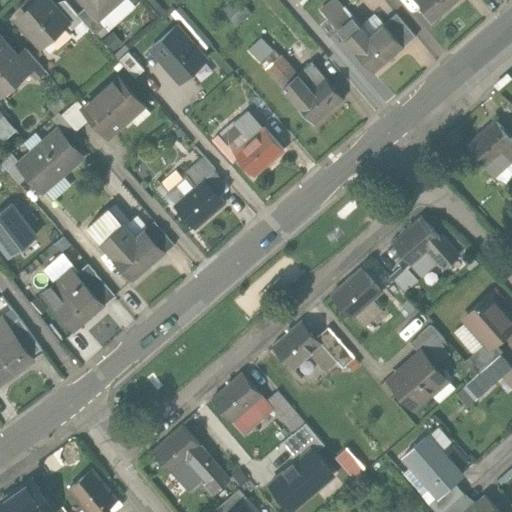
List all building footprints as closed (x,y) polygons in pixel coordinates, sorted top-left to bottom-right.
[(49,0),(32,0),(11,19),(39,51),(70,24),(54,6),(49,0)] [(62,0),(61,0),(54,6),(70,24),(74,28),(82,22),(77,16),(62,0)] [(74,0),(83,11),(96,24),(124,0),(74,0)] [(241,0),(235,0),(224,10),(237,26),(252,13),(241,0)] [(331,0),(321,9),(338,28),(352,16),(338,0),(331,0)] [(414,0),(435,23),(460,0),(414,0)] [(213,43),(180,7),(171,16),(204,51),(213,43)] [(96,24),(83,11),(77,16),(82,22),(91,31),(97,26),(96,24)] [(397,14),(384,25),(404,47),(416,36),(397,14)] [(375,73),(404,47),(384,25),(371,37),(352,16),(338,28),(336,30),(375,73)] [(207,60),(177,26),(150,49),(179,84),(207,60)] [(122,44),(113,33),(104,41),(113,51),(122,44)] [(249,45),(257,56),(270,47),(262,35),(249,45)] [(17,56),(0,36),(0,97),(30,71),(17,56)] [(26,49),(17,56),(30,71),(41,83),(50,76),(26,49)] [(145,69),(128,51),(119,59),(136,78),(145,69)] [(298,74),(281,55),(266,68),(283,88),(298,74)] [(312,62),(298,74),(312,90),(326,78),(312,62)] [(316,125),(344,100),(326,78),(312,90),(298,74),(283,88),(316,125)] [(94,117),(112,137),(146,108),(119,77),(86,107),(94,117)] [(77,131),(94,117),(86,107),(79,100),(63,114),(77,131)] [(232,125),(228,129),(225,132),(220,136),(236,154),(264,129),(249,112),(235,123),(232,125)] [(16,131),(4,117),(0,120),(0,131),(6,139),(16,131)] [(511,138),(494,121),(467,147),(502,183),(511,173),(511,138)] [(31,175),(45,191),(83,158),(58,129),(20,162),(31,175)] [(256,176),(284,152),(264,129),(236,154),(256,176)] [(15,157),(3,167),(19,186),(31,175),(20,162),(15,157)] [(204,157),(186,173),(188,176),(195,185),(214,169),(204,157)] [(195,185),(188,176),(168,193),(175,202),(195,185)] [(191,230),(223,204),(202,179),(195,185),(175,202),(171,205),(191,230)] [(11,204),(0,212),(0,242),(9,255),(35,235),(11,204)] [(89,227),(104,243),(125,224),(111,208),(89,227)] [(421,214),(390,244),(409,265),(413,269),(430,252),(443,265),(457,252),(421,214)] [(154,222),(144,231),(164,254),(175,245),(154,222)] [(136,279),(164,254),(144,231),(136,237),(125,224),(104,243),(136,279)] [(66,253),(45,271),(57,284),(77,267),(66,253)] [(82,272),(108,304),(117,296),(90,265),(82,272)] [(409,265),(393,280),(407,295),(423,280),(413,269),(409,265)] [(43,295),(74,332),(108,304),(82,272),(77,267),(57,284),(43,295)] [(363,270),(333,297),(352,318),(357,314),(373,300),(382,292),(363,270)] [(490,351),(496,345),(511,330),(511,316),(491,292),(461,319),(467,326),(485,346),(490,351)] [(373,300),(357,314),(366,324),(382,310),(373,300)] [(0,322),(0,386),(2,390),(38,363),(35,358),(12,327),(5,318),(0,322)] [(12,327),(35,358),(41,353),(18,322),(12,327)] [(413,344),(424,355),(446,378),(459,365),(441,346),(447,341),(432,325),(413,344)] [(299,326),(274,349),(303,379),(317,365),(327,356),(314,342),(299,326)] [(485,346),(467,326),(457,335),(476,355),(485,346)] [(350,359),(325,332),(314,342),(327,356),(335,365),(339,369),(350,359)] [(479,377),(504,354),(496,345),(490,351),(485,346),(476,355),(467,363),(479,377)] [(503,378),(511,369),(511,362),(504,354),(479,377),(469,385),(480,398),(503,378)] [(391,385),(415,413),(449,381),(446,378),(424,355),(391,385)] [(325,374),(335,365),(327,356),(317,365),(325,374)] [(511,387),(511,369),(503,378),(511,387)] [(243,373),(212,398),(242,433),(272,407),(265,399),(243,373)] [(469,385),(457,395),(469,408),(480,398),(469,385)] [(265,399),(272,407),(294,432),(305,422),(277,389),(265,399)] [(282,441),(297,460),(311,448),(315,453),(324,444),(305,422),(294,432),(282,441)] [(432,436),(446,451),(455,442),(442,427),(432,436)] [(186,430),(157,455),(192,496),(204,486),(213,496),(230,481),(186,430)] [(432,436),(430,434),(401,459),(439,501),(459,483),(467,476),(446,451),(432,436)] [(350,473),(362,464),(346,444),(335,453),(350,473)] [(297,460),(270,483),(291,509),(333,474),(315,453),(311,448),(297,460)] [(94,470),(68,490),(85,511),(103,511),(118,501),(94,470)] [(54,511),(32,481),(0,503),(0,504),(5,511),(54,511)] [(451,511),(470,495),(459,483),(439,501),(433,506),(438,511),(451,511)] [(218,511),(232,511),(246,500),(240,493),(219,511),(218,511)] [(470,495),(451,511),(475,511),(481,507),(470,495)] [(256,511),(246,500),(232,511),(256,511)] [(475,511),(497,511),(487,501),(481,507),(475,511)]
